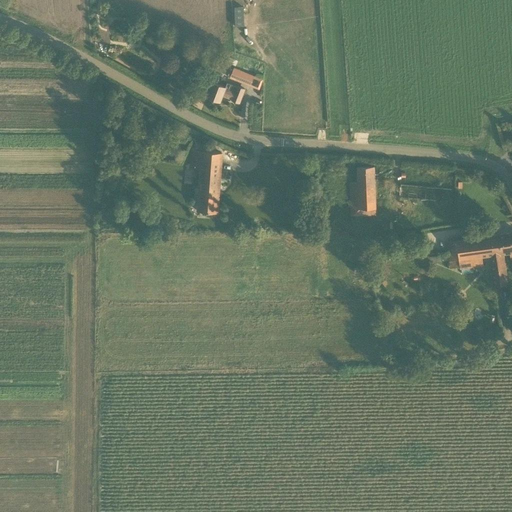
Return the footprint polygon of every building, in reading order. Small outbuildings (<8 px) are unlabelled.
[(247,5),(236,6),(236,27),(242,27),(241,11),(247,10),(247,5)] [(234,68),(230,77),(249,84),(253,75),(234,68)] [(222,95),(232,99),(231,100),(239,103),(244,89),(237,86),(230,84),(228,89),(225,88),(225,87),(212,82),(207,97),(220,102),(222,95)] [(194,151),(194,161),(193,169),(201,170),(198,211),(217,213),(221,153),(202,151),(202,152),(194,151)] [(357,167),(357,182),(350,182),(351,216),(376,215),(374,166),(357,167)] [(503,254),(511,252),(511,232),(446,242),(447,252),(497,245),(497,246),(499,245),(500,254),(503,254)] [(450,268),(460,266),(460,269),(483,265),(482,257),(488,256),(493,286),(508,283),(503,254),(500,254),(499,245),(497,246),(497,245),(447,252),(450,268)] [(441,255),(428,257),(429,263),(442,261),(441,255)]
